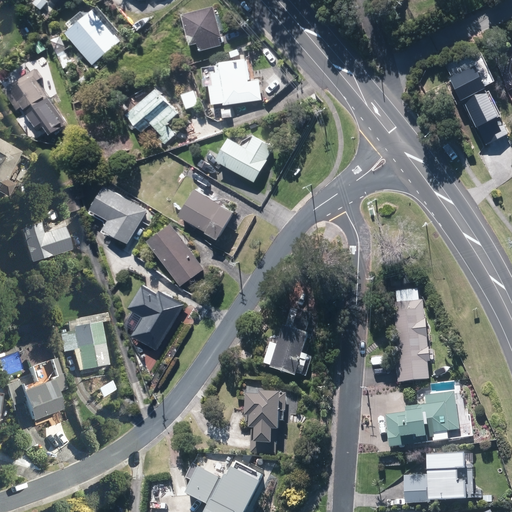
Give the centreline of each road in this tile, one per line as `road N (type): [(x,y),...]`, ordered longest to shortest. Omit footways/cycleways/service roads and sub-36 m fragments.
road 1 (residential): [(0,504),(141,439),(190,386),(305,216),(338,194)]
road 2 (residential): [(341,511),(359,289),(358,233),(338,194)]
road 3 (primary): [(278,0),(389,134)]
road 4 (primary): [(511,318),(494,272),(422,174)]
